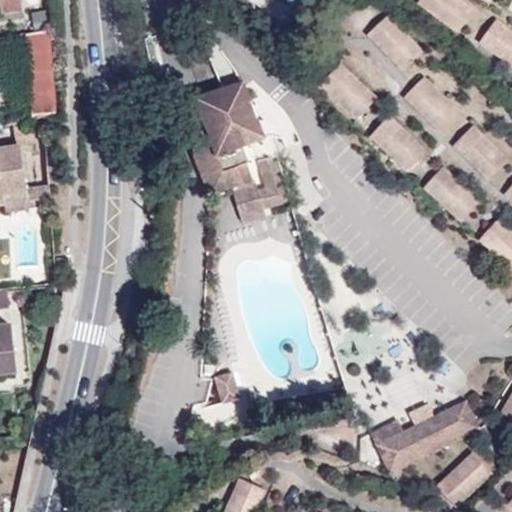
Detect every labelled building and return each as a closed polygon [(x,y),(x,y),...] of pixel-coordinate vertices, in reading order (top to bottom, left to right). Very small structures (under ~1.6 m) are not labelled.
[(0,0),(0,5),(1,12),(22,9),(20,0),(0,0)] [(458,31),(474,10),(460,0),(418,0),(418,2),(458,31)] [(403,69),(422,50),(387,15),(371,30),(367,34),(403,69)] [(511,64),(511,31),(496,19),(485,34),(480,41),(511,64)] [(56,114),(50,29),(26,33),(34,119),(56,114)] [(359,117),(377,97),(340,63),(334,70),(322,83),(359,117)] [(459,112),(424,76),(409,91),(405,95),(440,131),(459,112)] [(235,183),(244,217),(263,210),(254,181),(246,159),(251,157),(246,142),(260,137),(265,125),(249,84),(238,78),(195,93),(194,124),(197,153),(212,191),(235,183)] [(407,169),(425,149),(389,115),(379,126),(370,135),(407,169)] [(20,146),(39,143),(35,120),(14,124),(17,146),(20,145),(20,146)] [(508,160),(473,125),(459,139),(454,144),(489,179),(508,160)] [(0,148),(0,204),(5,204),(6,211),(49,205),(47,185),(27,188),(20,146),(20,145),(17,146),(0,148)] [(279,156),(259,162),(266,186),(272,208),(292,202),(279,156)] [(461,220),(479,200),(442,167),(433,177),(424,187),(461,220)] [(264,210),(272,208),(266,186),(257,188),(264,210)] [(511,266),(511,230),(498,219),(490,228),(480,239),(511,266)] [(0,290),(0,308),(10,308),(7,290),(0,290)] [(0,374),(17,373),(13,323),(0,324),(0,374)] [(220,393),(237,388),(232,372),(216,377),(220,393)] [(239,398),(237,388),(220,393),(223,402),(239,398)] [(389,472),(480,428),(466,400),(403,431),(397,419),(370,432),(389,472)] [(475,450),(438,485),(451,498),(456,504),(493,470),(475,450)] [(240,478),(224,511),(259,511),(269,491),(240,478)]
